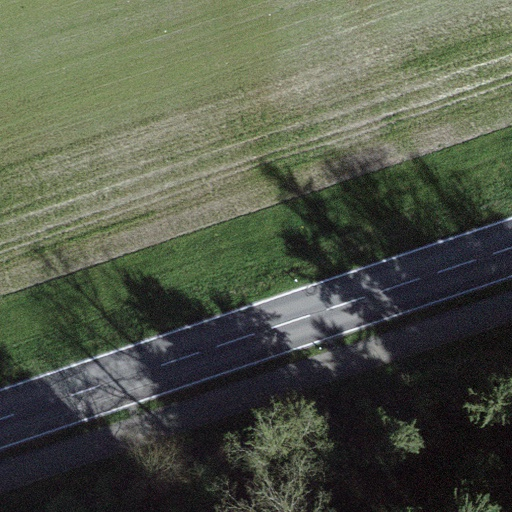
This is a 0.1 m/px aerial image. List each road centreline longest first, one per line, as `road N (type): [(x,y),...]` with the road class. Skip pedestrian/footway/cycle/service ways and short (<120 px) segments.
road 1 (secondary): [(0,418),(511,244)]
road 2 (track): [(0,477),(511,310)]
